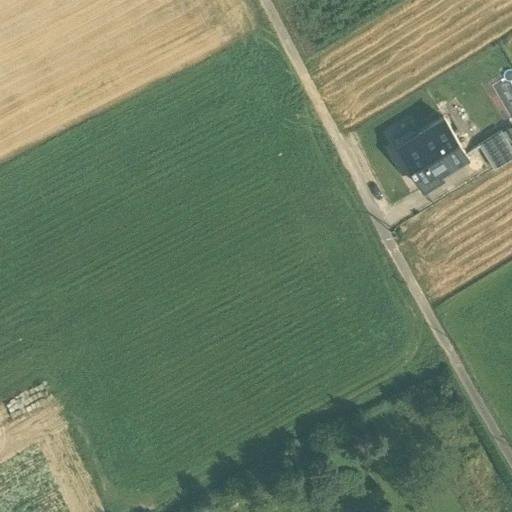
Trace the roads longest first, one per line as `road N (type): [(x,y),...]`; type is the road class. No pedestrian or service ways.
road 1 (residential): [(511,461),(334,141)]
road 2 (track): [(334,141),(261,0)]
